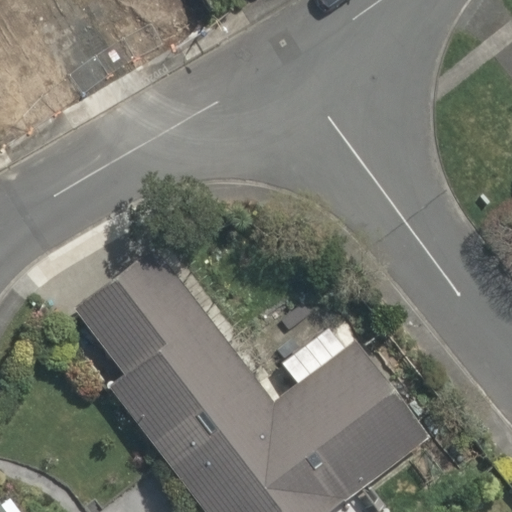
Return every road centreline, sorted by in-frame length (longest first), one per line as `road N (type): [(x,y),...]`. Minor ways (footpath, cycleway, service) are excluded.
road 1 (residential): [(282,63),(511,320)]
road 2 (residential): [(282,63),(13,241)]
